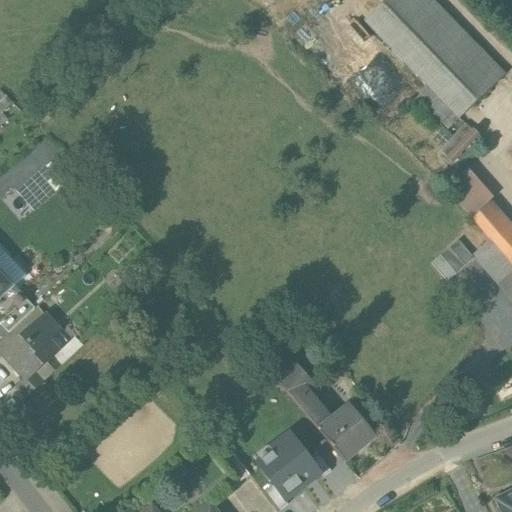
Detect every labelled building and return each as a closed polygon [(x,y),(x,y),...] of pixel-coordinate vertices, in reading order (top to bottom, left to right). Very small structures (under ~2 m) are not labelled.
[(504,76),(430,0),(388,0),(364,23),(458,121),(504,76)] [(488,138),(468,121),(440,152),(459,169),(488,138)] [(491,202),(465,174),(448,191),(472,220),(491,202)] [(491,202),(472,220),(493,243),(511,226),(491,202)] [(511,226),(493,243),(511,265),(511,226)] [(474,259),(458,241),(431,264),(446,283),(474,259)] [(511,265),(493,243),(476,258),(511,300),(511,265)] [(0,301),(14,288),(0,272),(0,301)] [(0,324),(26,300),(14,288),(0,301),(0,324)] [(26,300),(0,324),(0,325),(8,333),(34,309),(26,300)] [(47,315),(2,357),(25,381),(26,382),(37,372),(56,354),(47,344),(62,331),(47,315)] [(37,372),(45,381),(82,347),(65,328),(62,331),(47,344),(56,354),(37,372)] [(315,389),(295,364),(276,380),(296,405),(310,394),(315,389)] [(25,381),(16,389),(26,399),(45,381),(37,372),(26,382),(25,381)] [(350,408),(332,422),(310,394),(296,405),(344,464),(375,439),(350,408)] [(218,433),(207,441),(218,456),(219,455),(229,448),(218,433)] [(273,486),(285,501),(319,476),(307,460),(288,436),(270,450),(273,453),(257,465),(273,486)] [(250,476),(229,448),(219,455),(240,483),(250,476)] [(307,460),(319,476),(321,479),(331,472),(316,453),(307,460)] [(277,511),(287,505),(285,501),(273,486),(263,494),(276,511),(277,511)] [(511,511),(511,491),(494,500),(499,511),(511,511)]
